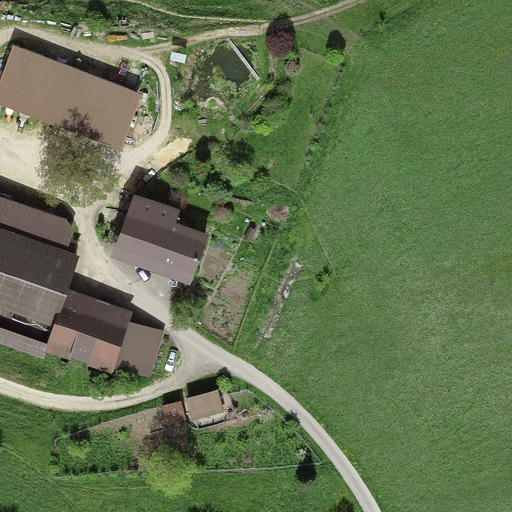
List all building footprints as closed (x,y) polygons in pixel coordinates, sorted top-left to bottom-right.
[(141,94),(13,45),(0,78),(0,105),(119,151),(141,94)] [(180,211),(134,194),(111,257),(190,286),(209,235),(175,223),(180,211)] [(74,253),(0,228),(0,314),(47,330),(40,357),(113,382),(117,372),(150,382),(164,333),(130,324),(135,312),(62,292),(74,253)] [(214,383),(184,391),(191,420),(221,411),(214,383)] [(178,398),(161,403),(165,424),(184,419),(178,398)]
